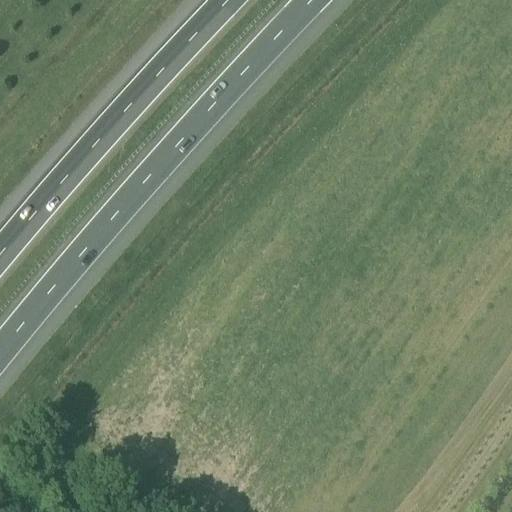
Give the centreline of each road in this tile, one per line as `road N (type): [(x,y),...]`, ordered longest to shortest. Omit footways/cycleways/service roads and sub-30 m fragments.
road 1 (motorway): [(0,352),(149,174),(313,0)]
road 2 (motorway): [(222,0),(0,242)]
